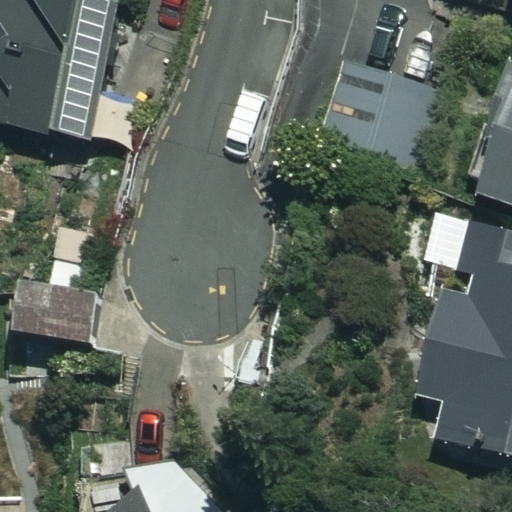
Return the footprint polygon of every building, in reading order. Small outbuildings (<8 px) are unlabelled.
[(119,0),(0,0),(0,134),(98,157),(133,3),(119,0)] [(355,75),(335,147),(415,170),(436,98),(355,75)] [(511,160),(498,207),(511,211),(511,160)] [(463,407),(454,445),(511,459),(511,272),(471,262),(436,401),(463,407)] [(105,300),(28,294),(24,344),(100,350),(105,300)] [(220,511),(187,478),(151,511),(220,511)]
